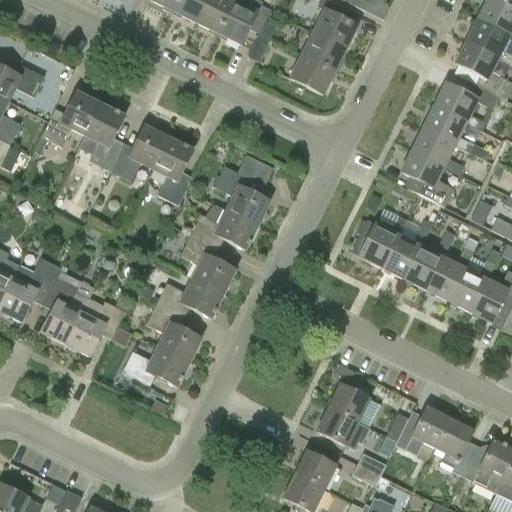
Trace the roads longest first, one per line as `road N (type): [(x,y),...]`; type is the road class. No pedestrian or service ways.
road 1 (residential): [(341,149),(34,0)]
road 2 (residential): [(508,400),(276,285)]
road 3 (residential): [(157,482),(181,468),(276,285)]
road 4 (residential): [(157,482),(0,412)]
road 5 (residential): [(341,149),(411,0)]
road 6 (residential): [(276,285),(341,149)]
